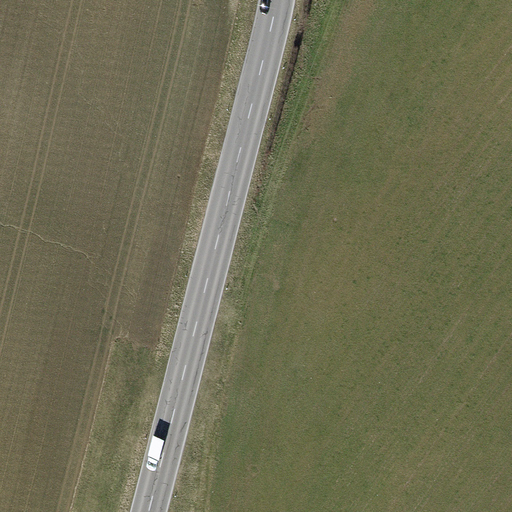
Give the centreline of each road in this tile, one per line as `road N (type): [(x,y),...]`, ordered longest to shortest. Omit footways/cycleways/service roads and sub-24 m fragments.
road 1 (primary): [(150,511),(279,0)]
road 2 (track): [(238,314),(206,511)]
